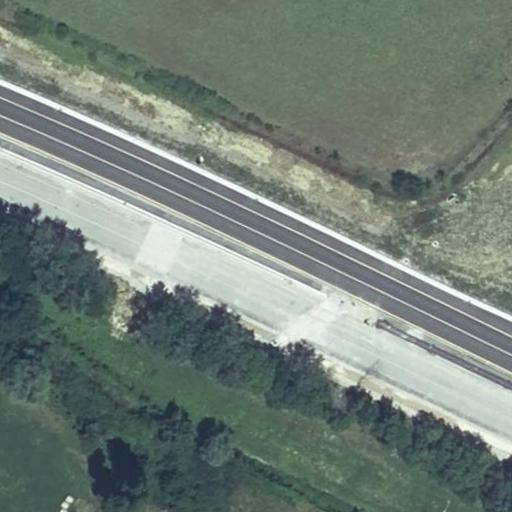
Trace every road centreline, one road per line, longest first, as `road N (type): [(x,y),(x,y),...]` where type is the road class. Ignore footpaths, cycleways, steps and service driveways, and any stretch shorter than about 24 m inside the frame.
road 1 (motorway): [(511,353),(0,115)]
road 2 (motorway): [(0,177),(511,415)]
